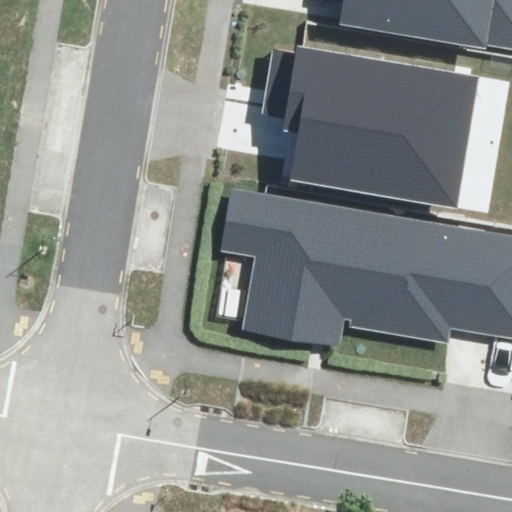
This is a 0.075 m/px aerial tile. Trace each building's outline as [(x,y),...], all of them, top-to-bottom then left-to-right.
[(511,0),(341,0),(340,8),(511,36),(511,0)] [(301,118),(293,165),(454,192),(476,61),(296,31),(282,115),(301,118)] [(113,163),(108,211),(177,218),(182,169),(113,163)] [(250,245),(240,298),(511,347),(511,219),(224,168),(211,238),(250,245)] [(256,351),(250,432),(461,449),(468,369),(256,351)]
